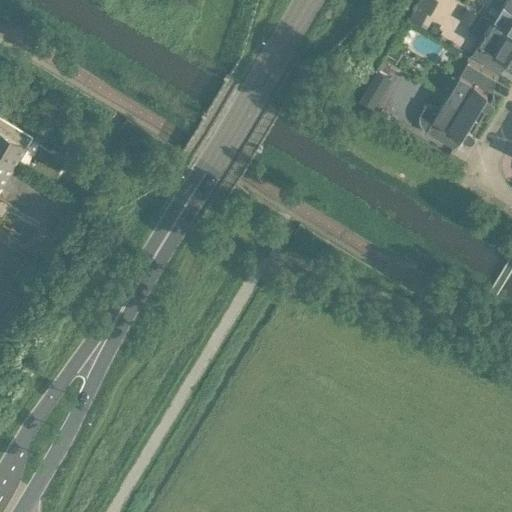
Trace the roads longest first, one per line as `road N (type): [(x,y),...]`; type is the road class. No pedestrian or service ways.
road 1 (secondary): [(147,279),(305,12)]
road 2 (secondary): [(23,511),(69,439),(147,279)]
road 3 (secondary): [(147,279),(70,376),(0,484)]
